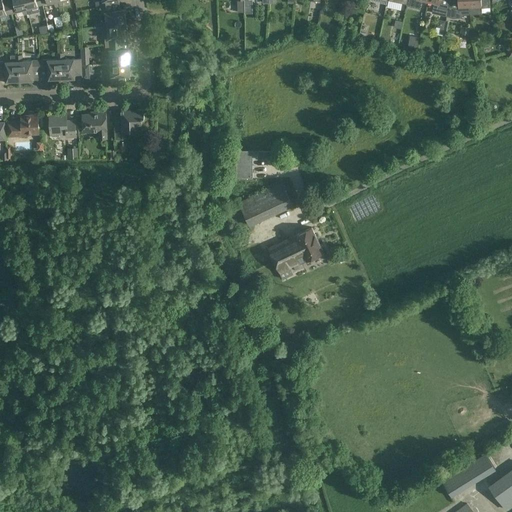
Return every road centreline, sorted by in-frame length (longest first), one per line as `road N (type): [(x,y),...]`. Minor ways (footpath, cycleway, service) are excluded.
road 1 (residential): [(0,99),(138,90),(145,79),(138,0)]
road 2 (unclassified): [(319,203),(511,121)]
